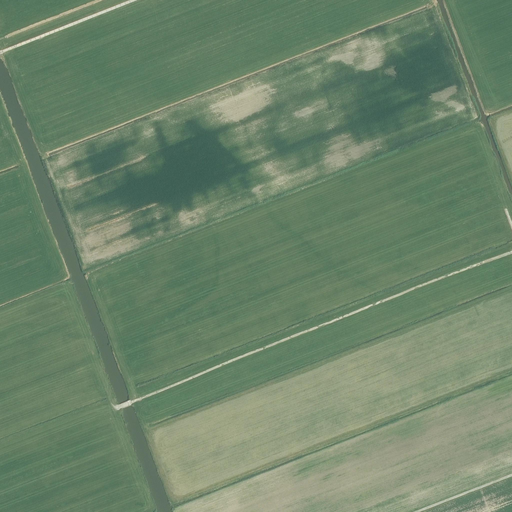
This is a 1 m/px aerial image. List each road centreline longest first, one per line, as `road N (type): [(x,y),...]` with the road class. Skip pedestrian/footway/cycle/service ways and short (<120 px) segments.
road 1 (track): [(117,408),(511,251)]
road 2 (track): [(0,52),(133,0)]
road 3 (track): [(117,408),(0,453)]
